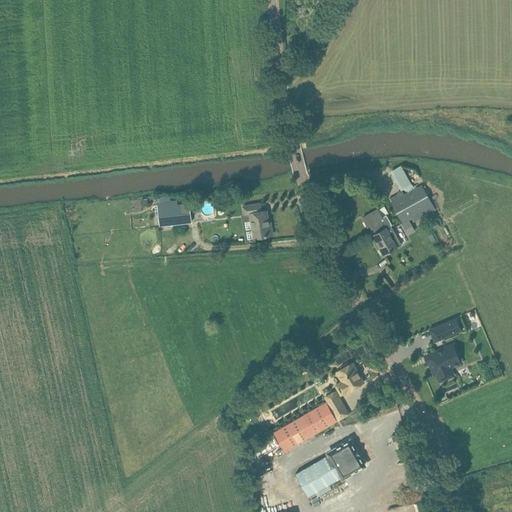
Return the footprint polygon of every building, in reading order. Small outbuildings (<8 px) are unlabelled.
[(404,194),(402,190),(397,193),(397,194),(389,198),(391,201),(390,202),(402,222),(412,216),(415,221),(427,214),(425,211),(434,206),(421,184),(414,188),(401,165),(390,171),(401,190),(405,188),(407,192),(404,194)] [(170,225),(181,224),(192,223),(191,213),(202,212),(200,201),(169,205),(161,206),(162,215),(169,214),(170,225)] [(261,211),(260,203),(242,206),(244,215),(250,214),(254,238),(273,234),(271,225),(269,226),(267,210),(261,211)] [(378,209),(362,217),(367,226),(369,225),(380,245),(379,246),(383,255),(398,247),(393,238),(395,237),(393,233),(390,233),(387,227),(391,224),(386,215),(383,217),(378,209)] [(457,318),(429,329),(432,336),(443,331),(445,336),(444,337),(445,337),(457,332),(455,328),(460,326),(461,326),(457,318)] [(451,373),(452,372),(449,364),(451,363),(449,357),(457,354),(453,344),(428,355),(430,361),(430,362),(434,373),(437,372),(439,377),(440,378),(441,378),(442,378),(444,378),(445,378),(446,378),(448,377),(449,376),(450,375),(451,373)] [(342,369),(337,372),(342,381),(336,385),(341,395),(348,391),(364,382),(353,362),(348,365),(347,363),(341,366),(342,369)] [(336,391),(325,397),(338,420),(349,414),(336,391)] [(274,432),(285,451),(337,421),(326,402),(274,432)] [(254,462),(279,447),(273,436),(248,451),(254,462)] [(296,473),(309,496),(340,477),(342,480),(367,466),(350,438),(325,452),(327,455),(296,473)]
